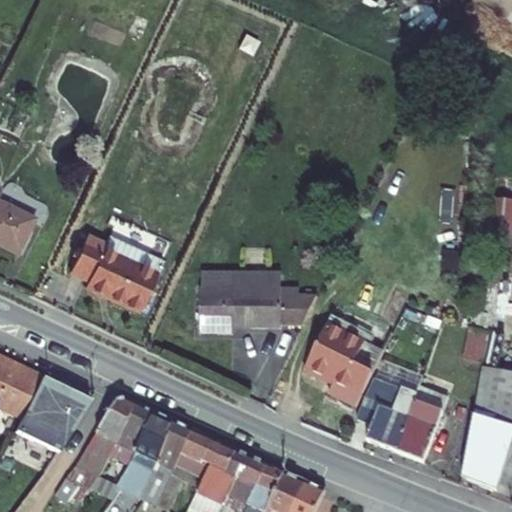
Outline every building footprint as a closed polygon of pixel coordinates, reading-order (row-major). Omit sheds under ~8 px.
[(0,197),(0,249),(2,251),(24,260),(38,227),(0,210),(0,207),(4,199),(0,197)] [(511,268),(511,201),(493,201),(491,268),(511,268)] [(100,243),(84,281),(108,291),(105,298),(130,309),(153,319),(172,275),(150,265),(100,243)] [(288,335),(310,333),(328,295),(306,297),(305,288),(288,290),(287,273),(206,280),(210,344),(281,338),(289,338),(288,335)] [(487,332),(503,333),(505,318),(468,314),(464,361),(484,363),(487,332)] [(391,354),(335,325),(311,370),(333,381),(334,379),(338,381),(342,383),(336,393),(363,408),(391,354)] [(0,413),(15,421),(36,379),(18,370),(1,361),(0,362),(0,413)] [(511,454),(511,382),(495,375),(461,489),(495,501),(511,454)] [(56,450),(72,418),(66,415),(74,399),(65,394),(53,388),(29,436),(56,450)] [(66,415),(72,418),(80,402),(74,399),(66,415)] [(432,403),(423,421),(402,465),(429,477),(457,413),(432,403)] [(100,482),(119,447),(140,408),(133,405),(132,404),(121,404),(115,409),(78,470),(100,482)] [(402,465),(423,421),(385,405),(381,414),(366,408),(357,429),(372,436),(366,450),(377,454),(402,465)] [(140,408),(119,447),(136,456),(157,416),(149,412),(140,408)] [(157,416),(136,456),(118,492),(137,502),(157,466),(172,441),(168,439),(176,425),(168,421),(157,416)] [(162,490),(172,473),(196,434),(187,430),(176,425),(168,439),(172,441),(157,466),(137,502),(147,507),(151,509),(162,490)] [(162,490),(182,500),(213,442),(196,434),(172,473),(162,490)] [(206,511),(222,483),(237,453),(224,447),(213,442),(182,500),(175,511),(206,511)] [(237,453),(222,483),(250,497),(266,467),(249,459),(237,453)] [(263,511),(284,475),(275,471),(266,467),(250,497),(245,505),(241,511),(263,511)] [(88,481),(76,473),(61,498),(74,505),(88,481)] [(284,475),(263,511),(288,511),(304,485),(293,479),(284,475)] [(313,511),(324,494),(314,489),(304,485),(288,511),(313,511)]
